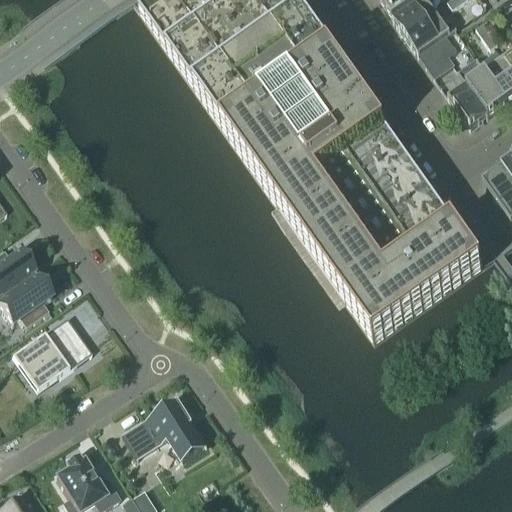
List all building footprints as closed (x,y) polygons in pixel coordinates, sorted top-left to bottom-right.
[(287,0),(162,0),(138,17),(374,350),(481,274),(287,0)] [(390,0),(373,0),(379,8),(390,0)] [(424,5),(430,0),(390,0),(379,8),(392,26),(423,4),(424,5)] [(459,0),(457,2),(462,9),(473,2),(471,0),(459,0)] [(452,16),(462,9),(457,2),(446,9),(452,16)] [(436,22),(436,21),(424,5),(423,4),(392,26),(404,44),(436,22)] [(418,63),(438,48),(456,36),(442,16),(436,21),(436,22),(404,44),(418,63)] [(482,46),(489,41),(482,30),(475,35),(482,46)] [(489,56),(497,51),(489,41),(482,46),(489,56)] [(449,47),(441,53),(446,59),(448,63),(456,57),(449,47)] [(446,59),(441,53),(438,48),(418,63),(425,73),(446,59)] [(496,58),(479,70),(485,78),(484,78),(506,110),(511,106),(511,79),(502,66),(496,58)] [(511,58),(502,66),(511,79),(511,58)] [(425,73),(434,86),(454,71),(448,63),(446,59),(425,73)] [(476,66),(457,80),(465,92),(466,91),(488,123),(506,110),(484,78),(485,78),(479,70),(476,66)] [(469,136),(488,123),(466,91),(465,92),(447,105),(469,136)] [(511,191),(511,169),(502,177),(511,191)] [(511,233),(511,191),(502,177),(482,191),(511,233)] [(0,306),(33,283),(33,282),(34,281),(18,260),(9,266),(3,258),(0,260),(0,306)] [(42,311),(50,305),(35,284),(34,284),(33,283),(0,306),(0,316),(11,332),(19,327),(24,335),(47,319),(42,311)] [(66,328),(66,327),(65,326),(16,361),(10,365),(35,400),(58,384),(72,374),(72,373),(85,364),(73,346),(77,344),(66,328)] [(122,442),(121,442),(136,467),(137,466),(136,464),(137,464),(143,460),(150,456),(156,452),(167,445),(169,447),(182,469),(206,454),(190,429),(189,430),(187,426),(176,409),(156,422),(137,434),(123,443),(122,442)] [(79,469),(77,465),(65,473),(66,474),(57,480),(58,482),(55,485),(68,506),(62,510),(62,511),(91,511),(93,511),(109,511),(119,507),(106,486),(97,491),(90,480),(82,468),(79,469)]
